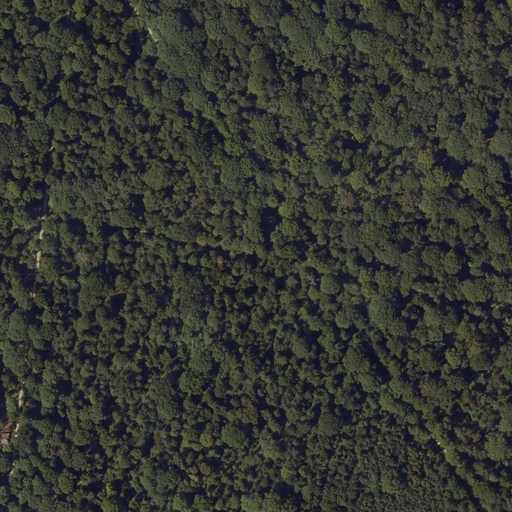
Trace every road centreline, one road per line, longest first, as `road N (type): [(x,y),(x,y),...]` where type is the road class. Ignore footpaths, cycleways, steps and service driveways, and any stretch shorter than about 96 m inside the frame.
road 1 (track): [(488,511),(125,0)]
road 2 (track): [(71,0),(4,511)]
